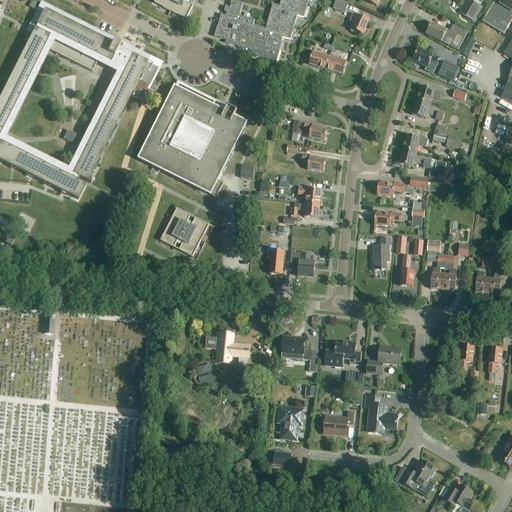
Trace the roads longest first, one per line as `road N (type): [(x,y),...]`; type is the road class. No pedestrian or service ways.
road 1 (residential): [(339,307),(0,276)]
road 2 (residential): [(363,110),(261,82),(197,52)]
road 3 (residential): [(351,167),(371,170),(382,161),(403,83),(381,62)]
road 4 (residential): [(339,307),(351,167)]
road 5 (residential): [(414,435),(506,490),(494,511)]
road 6 (residential): [(423,315),(414,435)]
